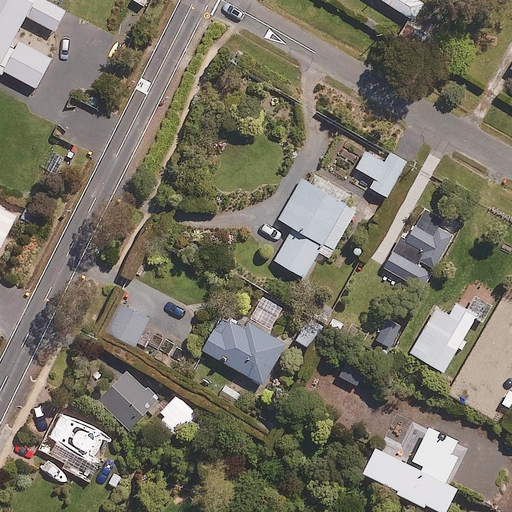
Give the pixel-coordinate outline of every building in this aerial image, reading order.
[(0,0),(0,71),(36,90),(52,59),(16,40),(29,17),(57,32),(68,11),(47,0),(0,0)] [(383,0),(415,20),(426,4),(419,0),(383,0)] [(387,164),(367,153),(358,169),(377,179),(372,188),(389,197),(409,163),(392,154),(387,164)] [(358,211),(305,179),(281,220),(296,229),(277,261),(306,278),(322,252),(331,258),(358,211)] [(0,254),(19,217),(0,207),(0,254)] [(420,289),(456,236),(441,226),(444,222),(426,209),(387,267),(420,289)] [(446,373),(460,349),(464,351),(469,343),(465,341),(477,320),(484,324),(494,307),(476,296),(469,309),(459,304),(452,316),(438,309),(412,353),(446,373)] [(248,331),(224,318),(205,351),(266,385),(289,343),(253,323),(248,331)] [(321,336),(304,327),(294,345),(310,354),(321,336)] [(160,400),(128,371),(100,402),(132,431),(160,400)] [(182,427),(188,432),(195,424),(202,431),(208,424),(178,396),(161,414),(166,418),(158,425),(172,438),(182,427)] [(91,423),(76,412),(68,424),(83,435),(91,423)] [(432,429),(431,431),(413,466),(379,449),(367,474),(400,491),(398,496),(428,511),(431,506),(442,511),(450,511),(462,490),(448,484),(467,446),(432,429)]
